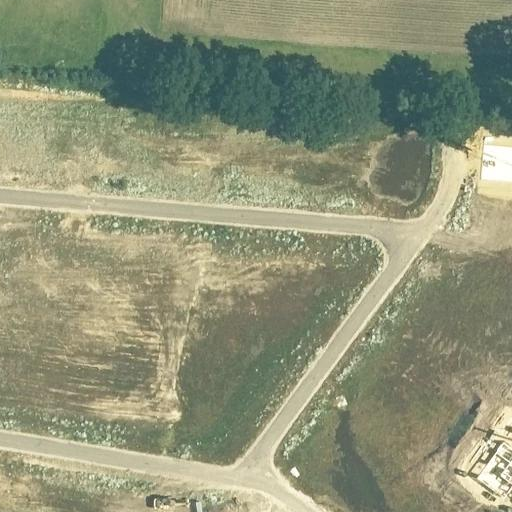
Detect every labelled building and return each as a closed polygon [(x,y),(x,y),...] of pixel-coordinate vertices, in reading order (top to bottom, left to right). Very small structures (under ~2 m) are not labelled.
[(478,180),(511,183),(511,143),(481,141),(478,180)] [(451,330),(476,296),(432,264),(407,298),(414,304),(446,326),(451,330)] [(433,346),(446,326),(414,304),(401,323),(433,346)] [(501,443),(511,450),(511,422),(507,430),(503,427),(495,438),(501,443)] [(500,497),(511,480),(511,450),(501,443),(475,479),(500,497)]
